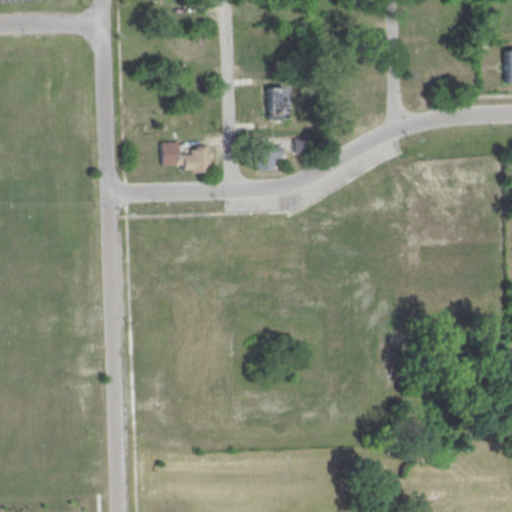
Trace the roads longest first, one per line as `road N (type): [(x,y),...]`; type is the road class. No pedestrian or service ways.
road 1 (residential): [(104,0),(117,511)]
road 2 (residential): [(511,113),(395,127),(289,186),(107,193)]
road 3 (residential): [(223,0),(232,190)]
road 4 (residential): [(389,0),(395,127)]
